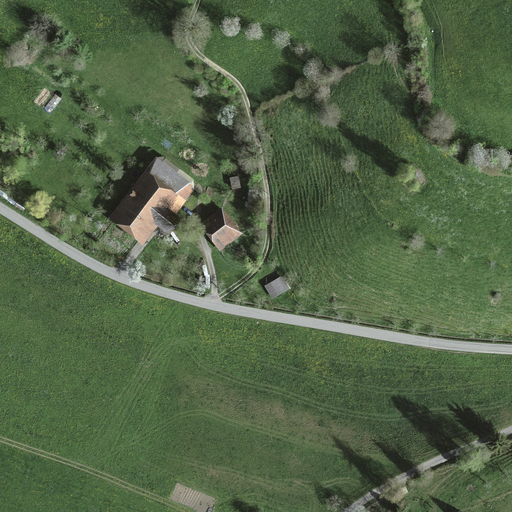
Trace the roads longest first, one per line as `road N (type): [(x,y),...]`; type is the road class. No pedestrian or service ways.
road 1 (unclassified): [(0,212),(119,279),(169,297),(338,330),(511,350)]
road 2 (track): [(212,307),(260,260),(266,232),(240,91),(187,37),(195,0)]
road 3 (unclassified): [(511,428),(395,481),(348,511)]
